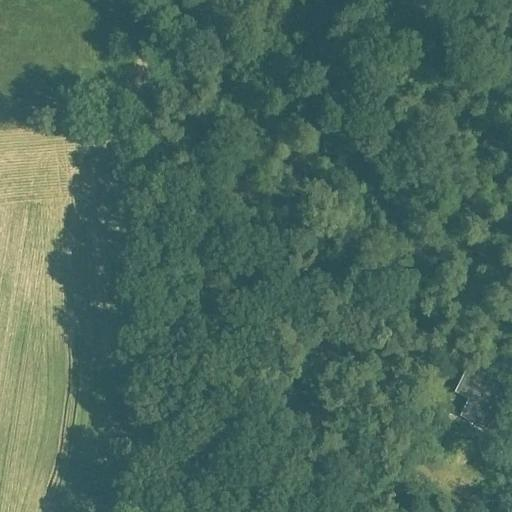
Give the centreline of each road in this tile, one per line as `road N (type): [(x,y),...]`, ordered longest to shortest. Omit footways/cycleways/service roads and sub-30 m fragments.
road 1 (track): [(121,92),(194,305),(266,446),(319,483),(366,494),(410,483)]
road 2 (track): [(212,345),(207,511)]
road 3 (track): [(121,92),(0,115)]
